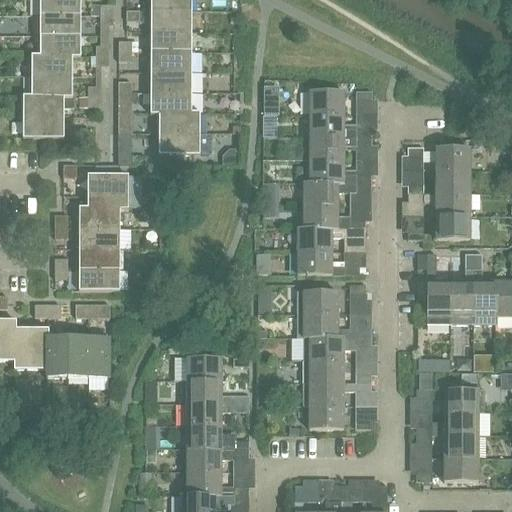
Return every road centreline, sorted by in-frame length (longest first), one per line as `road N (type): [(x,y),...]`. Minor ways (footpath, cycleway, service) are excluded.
road 1 (residential): [(388,469),(391,102)]
road 2 (residential): [(261,511),(261,482),(277,471),(388,469)]
road 3 (residential): [(498,504),(401,503),(388,469)]
